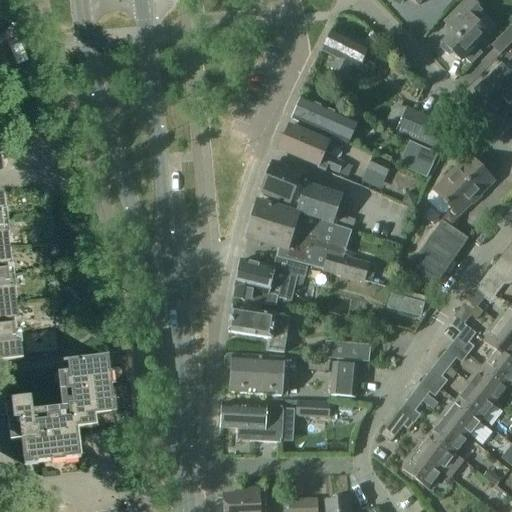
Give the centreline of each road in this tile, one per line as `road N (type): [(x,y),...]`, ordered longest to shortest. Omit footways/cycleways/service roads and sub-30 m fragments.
road 1 (secondary): [(78,0),(81,38),(173,368)]
road 2 (secondary): [(173,368),(145,0)]
road 3 (residential): [(361,465),(372,422),(447,303),(511,220)]
road 4 (residential): [(511,161),(358,0)]
road 5 (residential): [(361,465),(181,475)]
road 6 (residential): [(258,142),(296,55),(293,18)]
